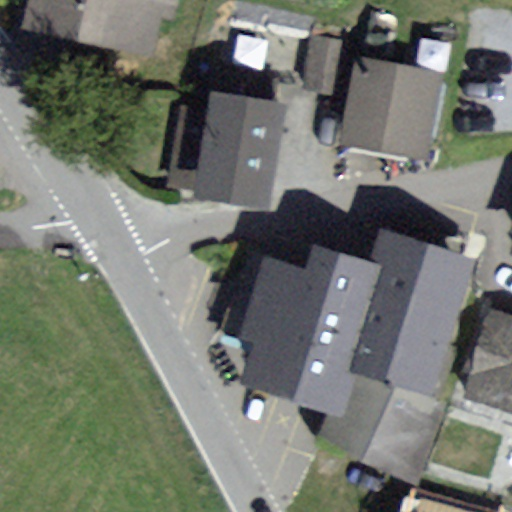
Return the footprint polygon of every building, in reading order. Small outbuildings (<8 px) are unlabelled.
[(172,0),(12,0),(5,34),(142,63),(150,24),(167,28),(172,0)] [(343,46),(315,40),(304,93),(332,99),(343,46)] [(415,162),(432,78),(349,61),(331,145),(415,162)] [(277,105),(195,91),(192,110),(174,107),(160,189),(176,192),(174,200),(259,214),(277,105)] [(464,264),(367,230),(354,268),(364,271),(328,371),(341,376),(415,402),(464,264)] [(284,270),(250,257),(219,343),(234,348),(220,385),(311,418),(324,423),(341,376),(328,371),(364,271),(354,268),(293,246),(284,270)] [(511,321),(485,312),(453,398),(511,419),(511,321)] [(302,446),(405,482),(432,408),(415,402),(341,376),(324,423),(311,418),(302,446)] [(455,511),(404,496),(398,511),(455,511)]
